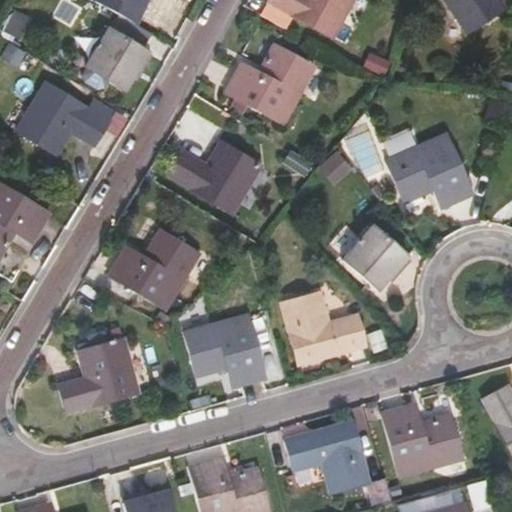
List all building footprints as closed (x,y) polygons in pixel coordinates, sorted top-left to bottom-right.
[(136,26),(148,0),(116,0),(110,12),(136,26)] [(351,0),(269,0),(267,4),(332,38),(351,0)] [(442,0),(466,37),(505,11),(497,0),(442,0)] [(131,79),(147,54),(106,29),(79,74),(79,81),(100,93),(105,92),(110,84),(124,92),(131,79)] [(314,68),(273,47),(258,73),(240,64),(223,95),(282,127),(314,68)] [(152,58),(147,54),(131,79),(138,82),(152,58)] [(108,122),(44,84),(16,131),(56,155),(69,135),(92,148),(108,122)] [(473,198),(446,135),(411,151),(407,142),(380,154),(384,163),(402,206),(431,193),(441,213),(473,198)] [(259,169),(219,146),(206,166),(183,152),(168,177),(231,215),(259,169)] [(52,214),(0,182),(0,258),(14,236),(32,247),(52,214)] [(386,281),(406,258),(371,228),(342,261),(377,292),(386,281)] [(199,255),(160,231),(144,258),(125,247),(106,277),(164,312),(199,255)] [(411,262),(406,258),(386,281),(391,285),(411,262)] [(329,322),(321,294),(280,304),(298,368),(364,349),(354,316),(329,322)] [(266,381),(248,316),(182,334),(194,379),(226,370),(231,391),(266,381)] [(136,394),(122,341),(78,354),(84,378),(58,385),(66,414),(136,394)] [(511,392),(509,387),(482,402),(511,457),(511,392)] [(421,424),(414,404),(379,414),(397,478),(463,460),(451,416),(421,424)] [(368,484),(351,421),(285,440),(294,473),(321,465),(328,494),(368,484)] [(228,477),(222,456),(185,466),(197,511),(270,511),(258,468),(228,477)] [(383,480),(368,484),(374,507),(389,503),(383,480)] [(488,506),(481,480),(464,485),(471,510),(488,506)] [(169,511),(164,492),(121,503),(123,511),(169,511)] [(53,511),(50,501),(14,511),(53,511)]
